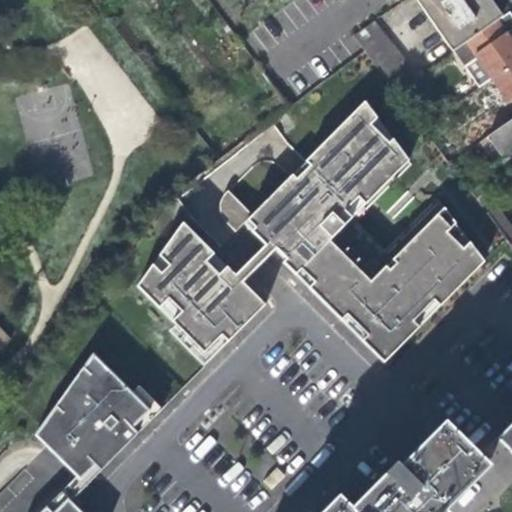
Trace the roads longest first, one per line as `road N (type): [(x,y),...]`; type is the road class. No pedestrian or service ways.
road 1 (residential): [(398,412),(291,308),(106,496),(118,511)]
road 2 (residential): [(398,412),(435,350),(488,301)]
road 3 (residential): [(297,511),(398,412)]
